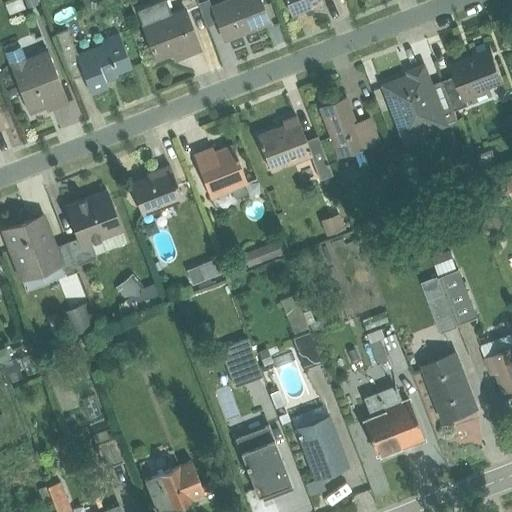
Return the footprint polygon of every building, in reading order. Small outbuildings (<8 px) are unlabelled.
[(207,0),(222,38),(268,21),(259,0),(207,0)] [(285,0),(292,18),(337,0),(336,0),(285,0)] [(157,66),(201,50),(184,6),(140,22),(157,66)] [(90,89),(134,73),(116,26),(72,42),(90,89)] [(29,116),(66,103),(47,52),(11,66),(29,116)] [(466,106),(506,90),(492,54),(452,69),(466,106)] [(402,143),(449,126),(425,63),(403,71),(405,75),(379,85),(402,143)] [(335,156),(366,145),(349,95),(317,105),(335,156)] [(267,167),(309,152),(296,116),(254,132),(267,167)] [(209,198),(247,184),(231,143),(193,157),(209,198)] [(141,214),(182,198),(168,163),(127,178),(141,214)] [(507,198),(511,197),(511,175),(503,177),(507,198)] [(81,246),(122,232),(107,189),(66,203),(81,246)] [(21,280),(64,264),(44,212),(1,228),(21,280)] [(354,245),(339,246),(335,215),(322,216),(325,240),(323,240),(328,284),(340,283),(341,291),(358,289),(357,276),(354,245)] [(281,258),(278,244),(242,252),(245,266),(281,258)] [(431,265),(436,276),(418,283),(438,333),(475,318),(451,258),(431,265)] [(185,270),(194,293),(221,283),(213,260),(185,270)] [(132,274),(114,287),(130,310),(149,296),(132,274)] [(292,334),(307,328),(293,296),(278,302),(292,334)] [(82,305),(66,311),(74,332),(90,326),(82,305)] [(381,312),(359,321),(364,333),(386,324),(381,312)] [(381,330),(365,332),(370,364),(387,361),(381,330)] [(500,397),(511,391),(511,332),(479,346),(500,397)] [(307,333),(293,337),(303,366),(317,361),(307,333)] [(219,348),(233,387),(260,377),(246,338),(219,348)] [(0,363),(11,360),(6,348),(0,350),(0,363)] [(442,421),(480,407),(458,350),(420,364),(442,421)] [(377,456),(423,438),(407,398),(361,416),(377,456)] [(314,480),(349,467),(325,402),(290,414),(314,480)] [(239,449),(256,496),(291,484),(273,437),(239,449)] [(158,511),(162,511),(204,496),(190,459),(145,476),(158,511)] [(98,511),(129,511),(125,501),(98,511)]
